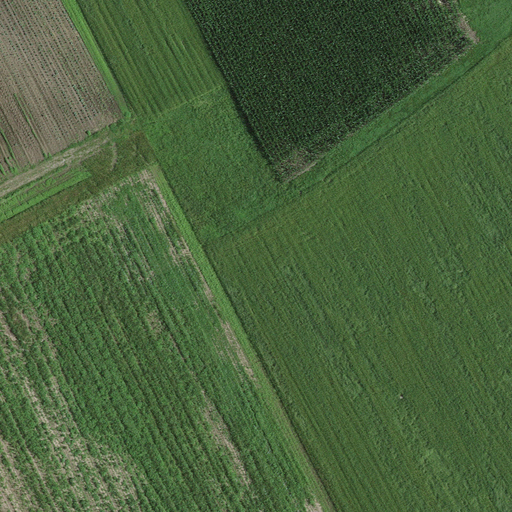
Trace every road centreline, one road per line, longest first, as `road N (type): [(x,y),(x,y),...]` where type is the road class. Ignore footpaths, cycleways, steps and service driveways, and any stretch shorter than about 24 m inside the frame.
road 1 (track): [(360,152),(511,25)]
road 2 (track): [(0,196),(140,123)]
